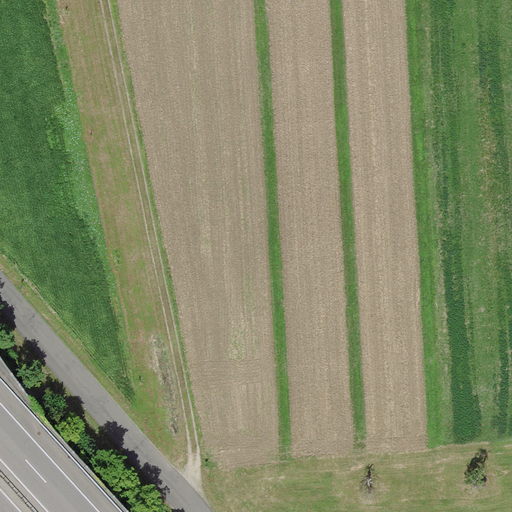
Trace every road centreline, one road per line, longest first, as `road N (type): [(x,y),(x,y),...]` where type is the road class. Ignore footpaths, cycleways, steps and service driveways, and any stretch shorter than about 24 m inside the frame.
road 1 (track): [(195,511),(186,414),(104,0)]
road 2 (unclassified): [(0,293),(193,511)]
